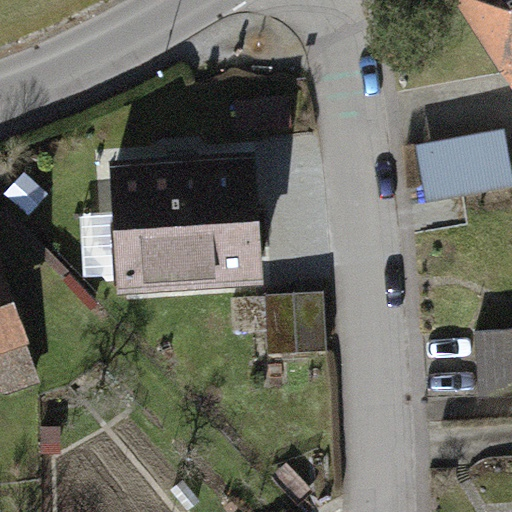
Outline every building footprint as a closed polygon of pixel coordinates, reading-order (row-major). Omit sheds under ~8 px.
[(511,0),(435,0),(503,108),(511,102),(511,0)] [(298,131),(296,102),(243,105),(245,134),(298,131)] [(511,187),(503,135),(418,149),(427,206),(511,191),(511,187)] [(242,153),(97,167),(108,294),(254,281),(242,153)] [(326,293),(267,297),(271,359),(331,354),(326,293)] [(0,391),(29,381),(0,305),(0,391)]
